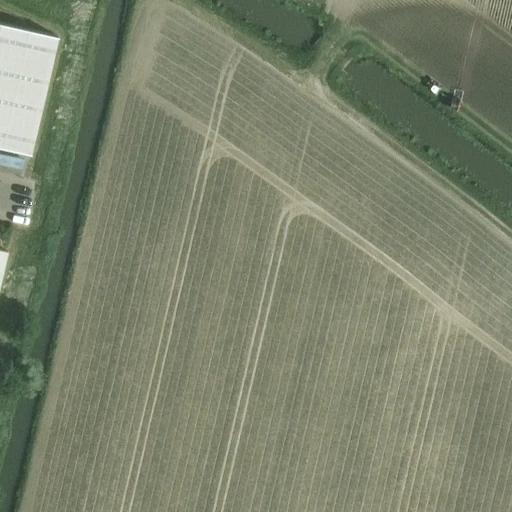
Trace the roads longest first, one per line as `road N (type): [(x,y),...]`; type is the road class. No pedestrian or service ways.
road 1 (track): [(511,234),(184,0)]
road 2 (track): [(320,0),(511,146)]
